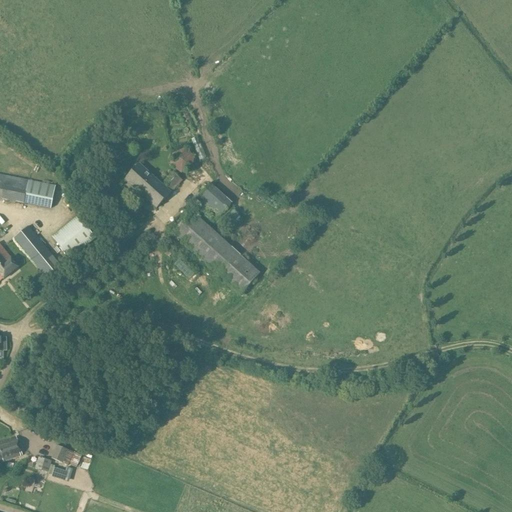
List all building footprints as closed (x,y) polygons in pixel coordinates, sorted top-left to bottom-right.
[(197,137),(191,139),(198,158),(204,156),(197,137)] [(177,175),(194,166),(185,147),(167,155),(177,175)] [(140,165),(139,164),(124,180),(125,181),(156,209),(170,193),(139,165),(140,165)] [(182,181),(172,172),(163,183),(172,191),(182,181)] [(56,186),(29,180),(0,174),(0,199),(23,204),(23,203),(50,209),(54,195),(56,186)] [(231,204),(210,185),(196,201),(216,221),(231,204)] [(260,275),(189,208),(169,230),(240,294),(260,275)] [(96,236),(77,215),(53,236),(71,257),(96,236)] [(61,266),(29,227),(14,238),(47,278),(61,266)] [(0,281),(17,267),(0,246),(0,281)] [(215,288),(208,299),(224,309),(232,298),(215,288)] [(33,411),(22,406),(20,412),(30,417),(33,411)] [(0,462),(22,455),(16,436),(0,441),(0,462)] [(73,453),(57,446),(52,458),(68,465),(73,453)] [(81,456),(74,453),(70,463),(77,466),(81,456)] [(51,461),(39,457),(35,468),(48,472),(51,461)] [(66,472),(54,468),(51,477),(63,481),(66,472)]
